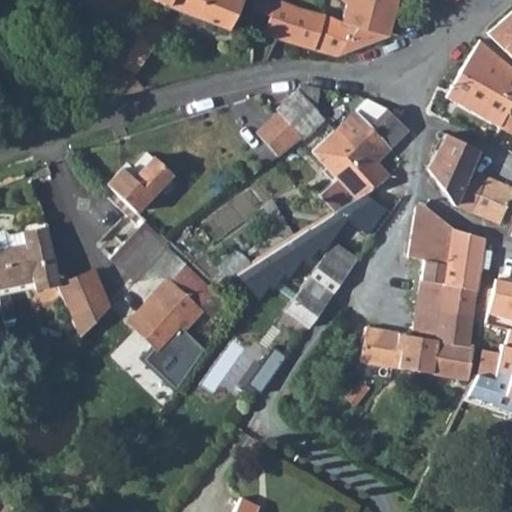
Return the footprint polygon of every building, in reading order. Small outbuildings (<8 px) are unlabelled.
[(151,0),(227,29),(240,2),(247,4),(247,0),(151,0)] [(275,0),(264,33),(334,54),(388,37),(398,0),(345,0),(349,3),(343,22),(327,15),(280,0),(275,0)] [(511,10),(487,33),(511,56),(511,10)] [(155,21),(138,48),(148,53),(165,27),(155,21)] [(445,91),(443,94),(501,128),(511,107),(511,69),(478,39),(445,91)] [(111,62),(97,86),(120,95),(152,87),(144,74),(134,75),(139,68),(123,59),(118,66),(111,62)] [(302,84),(296,91),(316,110),(319,87),(302,84)] [(296,91),(276,110),(277,112),(300,136),(324,118),(316,110),(296,91)] [(367,100),(355,110),(368,124),(385,110),(367,100)] [(511,107),(501,128),(511,133),(511,107)] [(355,110),(333,128),(368,168),(374,162),(390,147),(368,124),(355,110)] [(385,110),(368,124),(390,147),(406,130),(385,110)] [(300,136),(277,112),(255,132),(277,155),(300,136)] [(334,176),(315,192),(333,213),(362,193),(374,185),(387,176),(374,162),(368,168),(333,128),(311,146),(334,176)] [(452,204),(454,205),(469,171),(477,150),(445,134),(430,166),(452,204)] [(123,166),(107,185),(136,211),(173,172),(154,155),(134,176),(123,166)] [(469,171),(454,205),(470,212),(485,177),(469,171)] [(511,187),(485,177),(470,212),(499,224),(511,191),(511,187)] [(333,213),(241,273),(257,297),(267,283),(269,288),(280,273),(284,279),(300,256),(304,263),(315,246),(320,253),(323,248),(328,251),(287,308),(310,324),(356,259),(340,248),(337,251),(326,243),(344,219),(365,234),(383,209),(362,193),(333,213)] [(423,206),(412,220),(405,258),(420,261),(409,336),(362,329),(355,366),(427,377),(441,288),(440,288),(450,227),(423,206)] [(99,242),(109,253),(136,227),(125,216),(99,242)] [(144,222),(110,259),(135,283),(170,245),(144,222)] [(0,232),(0,288),(36,280),(39,288),(60,283),(47,226),(23,231),(24,234),(13,236),(7,231),(0,232)] [(440,288),(441,288),(475,292),(477,292),(484,238),(450,227),(440,288)] [(81,338),(109,309),(93,272),(60,283),(81,338)] [(511,284),(494,280),(486,314),(511,320),(511,284)] [(155,306),(136,326),(158,346),(177,326),(182,330),(200,310),(169,281),(150,301),(155,306)] [(441,288),(427,377),(465,384),(472,347),(467,346),(472,310),(475,292),(441,288)] [(132,322),(136,326),(155,306),(150,301),(132,322)] [(177,326),(158,346),(163,351),(182,330),(177,326)] [(503,347),(499,351),(511,356),(511,332),(507,331),(503,347)] [(498,350),(490,377),(506,382),(502,396),(511,399),(508,413),(511,413),(511,356),(499,351),(498,350)] [(356,386),(349,394),(359,401),(365,393),(356,386)] [(359,401),(349,394),(343,402),(352,409),(359,401)] [(255,511),(258,507),(240,498),(232,511),(255,511)] [(511,511),(511,508),(503,503),(498,511),(511,511)]
